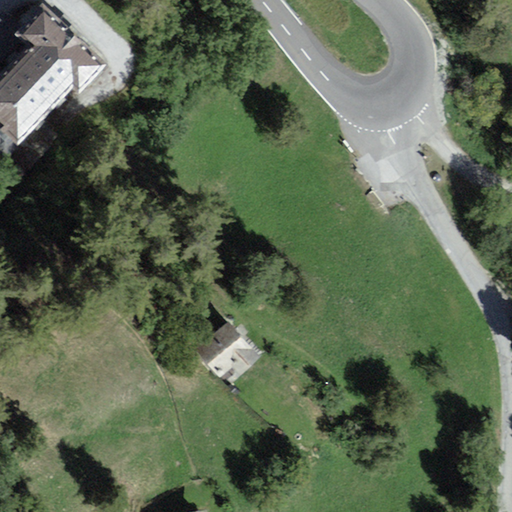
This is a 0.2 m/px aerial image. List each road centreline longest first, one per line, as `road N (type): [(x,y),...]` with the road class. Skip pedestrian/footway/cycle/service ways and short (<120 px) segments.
road 1 (unclassified): [(504,511),(511,403),(505,334),(417,184),(385,106)]
road 2 (tertiary): [(261,0),(336,86),(362,104),(385,106)]
road 3 (tertiary): [(385,106),(407,93),(413,64),(404,28),(380,0)]
